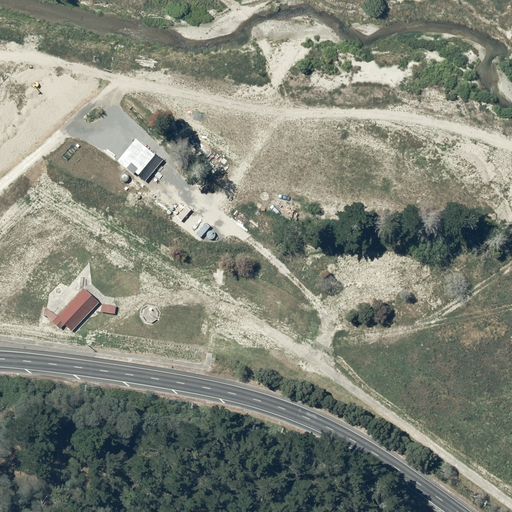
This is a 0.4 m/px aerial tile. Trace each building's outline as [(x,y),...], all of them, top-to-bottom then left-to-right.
[(41,178),(22,167),(15,179),(33,190),(41,178)] [(144,197),(102,172),(94,184),(108,193),(104,200),(126,214),(131,207),(136,211),(144,197)] [(78,206),(67,197),(62,203),(73,212),(78,206)] [(29,235),(21,229),(13,239),(25,249),(19,256),(47,279),(49,276),(56,282),(81,252),(75,247),(78,244),(59,228),(66,219),(52,208),(29,235)] [(98,217),(85,208),(78,220),(91,228),(98,217)] [(110,222),(100,216),(93,227),(103,233),(110,222)] [(378,256),(331,264),(336,296),(383,288),(378,256)] [(84,296),(71,282),(43,308),(57,322),(84,296)] [(32,293),(0,287),(0,310),(28,316),(32,293)] [(117,306),(103,304),(102,312),(116,314),(117,306)]
